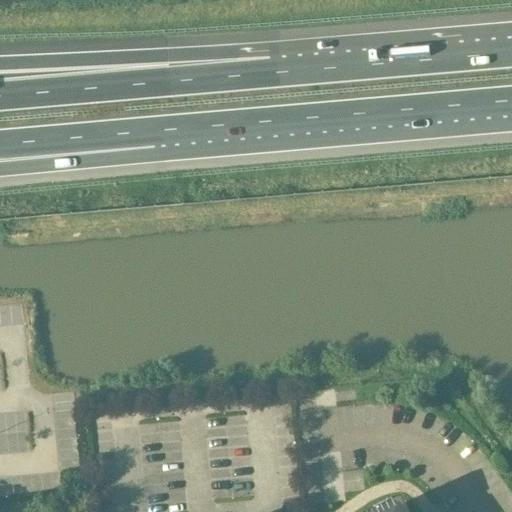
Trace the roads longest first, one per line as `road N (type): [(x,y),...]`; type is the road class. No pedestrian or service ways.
road 1 (motorway): [(153,131),(511,101)]
road 2 (motorway): [(274,73),(0,96)]
road 3 (motorway): [(274,73),(0,72)]
road 4 (motorway): [(511,53),(274,73)]
road 5 (unknown): [(482,511),(470,483),(419,435),(383,431),(330,446)]
road 6 (motorway): [(0,156),(153,131)]
road 7 (motorway): [(0,144),(153,131)]
